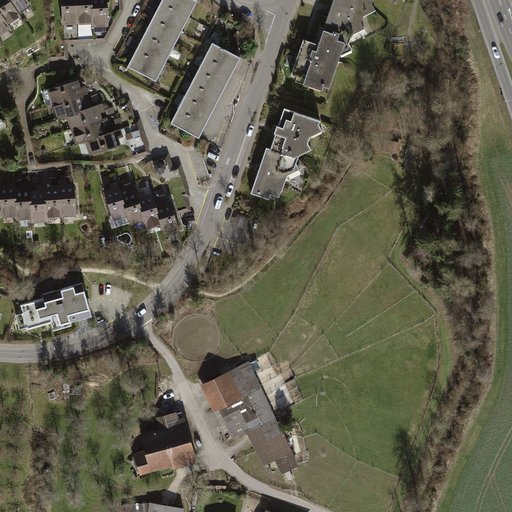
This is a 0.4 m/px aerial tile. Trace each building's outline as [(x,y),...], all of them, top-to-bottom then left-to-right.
[(19,14),(9,0),(0,0),(0,13),(9,26),(21,18),(19,14)] [(31,5),(27,0),(9,0),(19,14),(31,5)] [(62,0),(63,25),(80,25),(78,0),(62,0)] [(94,8),(93,0),(78,0),(80,25),(93,24),(92,8),(94,8)] [(93,0),(94,8),(92,8),(93,24),(93,27),(109,27),(107,0),(93,0)] [(200,2),(197,0),(164,0),(129,67),(158,82),(200,2)] [(374,0),(333,0),(331,9),(324,29),(321,27),(315,43),(303,38),(291,74),(297,76),(296,80),(322,90),(324,85),(329,87),(340,54),(352,49),(348,42),(351,35),(364,28),(361,22),(363,15),(376,9),(373,3),(374,0)] [(0,13),(0,35),(10,29),(9,26),(0,13)] [(243,58),(213,43),(207,54),(200,68),(193,81),(186,95),(179,108),(172,122),(171,124),(201,139),(243,58)] [(48,91),(56,120),(67,117),(82,112),(82,111),(93,107),(91,100),(86,102),(85,99),(84,97),(89,95),(86,86),(82,87),(80,83),(79,80),(48,91)] [(67,117),(76,145),(86,142),(100,138),(100,136),(108,133),(107,131),(107,128),(110,126),(108,118),(104,119),(103,117),(102,115),(106,113),(103,104),(93,107),(82,111),(82,112),(67,117)] [(322,121),(285,108),(278,130),(272,147),(267,146),(260,168),(252,192),(270,198),(272,193),(280,196),(281,191),(282,191),(288,174),(300,168),(297,163),(300,155),(313,149),(310,142),(312,136),(324,130),(321,124),(322,121)] [(100,138),(86,142),(90,155),(121,146),(121,143),(119,139),(124,137),(122,129),(108,133),(100,136),(100,138)] [(402,143),(389,139),(385,152),(398,156),(402,143)] [(171,154),(154,155),(155,179),(183,178),(182,166),(172,166),(171,154)] [(1,186),(0,185),(0,188),(2,218),(17,217),(16,201),(17,201),(16,188),(16,179),(7,180),(7,185),(1,186)] [(62,218),(77,217),(75,184),(69,185),(68,185),(67,180),(60,180),(60,185),(62,218)] [(44,181),(45,184),(46,202),(47,202),(48,218),(62,218),(60,185),(54,186),(53,186),(53,181),(44,181)] [(107,190),(105,191),(114,222),(129,218),(120,190),(118,181),(110,184),(112,189),(107,190)] [(31,190),(31,182),(23,182),(23,187),(16,188),(17,201),(16,201),(17,217),(17,221),(32,220),(31,204),(32,204),(31,190)] [(48,222),(48,218),(47,202),(46,202),(45,184),(36,185),(37,190),(31,190),(32,204),(31,204),(32,220),(32,223),(48,222)] [(129,218),(131,225),(145,221),(141,209),(143,209),(138,194),(137,190),(134,191),(129,192),(128,187),(120,190),(129,218)] [(145,221),(147,229),(162,225),(156,204),(155,200),(153,194),(151,195),(146,196),(144,192),(138,194),(143,209),(141,209),(145,221)] [(166,236),(181,232),(171,201),(169,202),(164,204),(162,198),(155,200),(156,204),(162,225),(166,236)] [(44,298),(22,305),(24,312),(16,314),(21,329),(27,327),(28,329),(51,323),(53,330),(73,324),(72,322),(93,316),(84,282),(60,289),(43,294),(44,298)] [(206,381),(200,384),(213,411),(218,408),(220,413),(232,437),(246,431),(262,464),(275,458),(281,470),(297,462),(248,361),(220,375),(217,369),(204,376),(206,381)] [(157,426),(138,432),(144,449),(134,452),(140,472),(173,462),(174,466),(196,460),(182,414),(177,416),(175,410),(156,416),(159,426),(157,426)] [(149,501),(123,504),(123,511),(182,511),(183,507),(149,501)]
